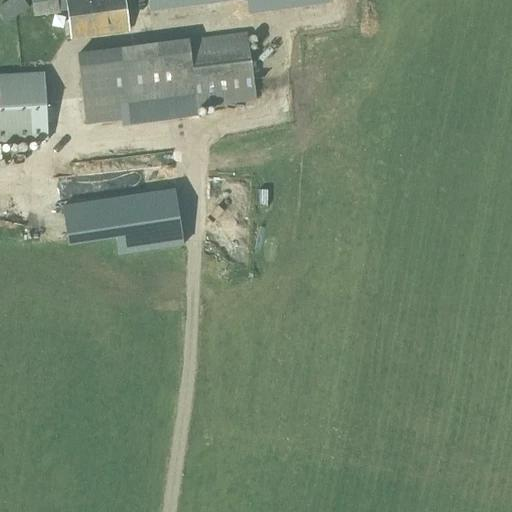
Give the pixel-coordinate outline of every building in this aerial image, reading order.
[(0,16),(5,24),(29,8),(23,0),(11,0),(0,7),(0,16)] [(59,12),(57,0),(31,0),(33,16),(59,12)] [(123,0),(65,0),(71,39),(128,32),(123,0)] [(148,0),(150,13),(241,0),(148,0)] [(86,125),(95,123),(197,110),(197,108),(256,101),(247,34),(188,42),(188,41),(77,56),(86,125)] [(0,145),(47,143),(45,109),(43,75),(0,76),(0,145)]
